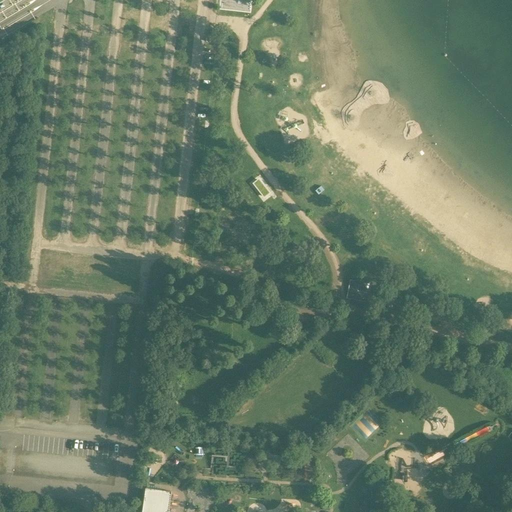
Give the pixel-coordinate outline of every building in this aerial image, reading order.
[(259,180),(254,183),(264,196),(269,192),(259,180)] [(321,186),(315,191),(318,195),(324,190),(321,186)] [(223,219),(222,237),(240,237),(241,220),(223,219)] [(350,280),(346,298),(365,302),(367,290),(362,283),(358,282),(350,280)] [(143,499),(141,511),(166,511),(168,511),(171,492),(146,488),(145,488),(143,499)]
